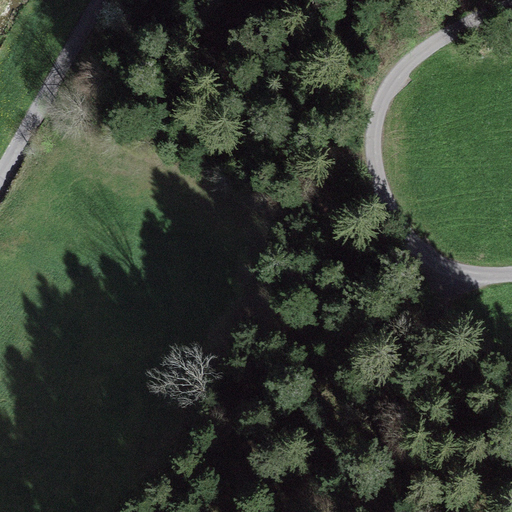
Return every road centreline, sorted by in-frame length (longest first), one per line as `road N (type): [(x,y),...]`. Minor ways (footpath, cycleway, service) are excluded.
road 1 (track): [(511,5),(410,61),(387,88),(374,136),(381,190),(411,242),(447,268),(511,274)]
road 2 (track): [(0,179),(102,0)]
